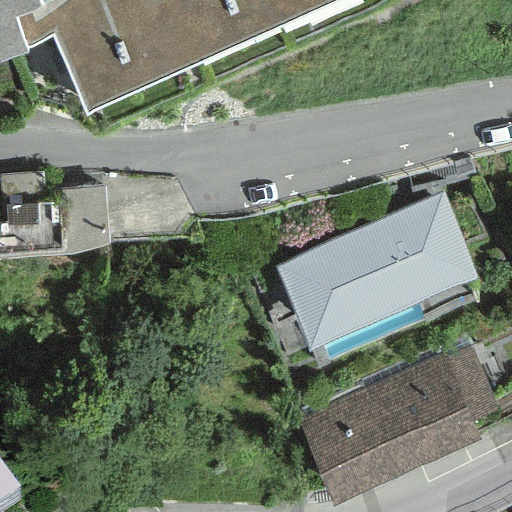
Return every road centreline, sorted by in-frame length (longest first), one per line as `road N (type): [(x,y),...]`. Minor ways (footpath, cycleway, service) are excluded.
road 1 (residential): [(511,111),(177,163),(0,154)]
road 2 (residential): [(511,432),(402,476),(271,511)]
road 3 (trunk): [(167,0),(0,182)]
